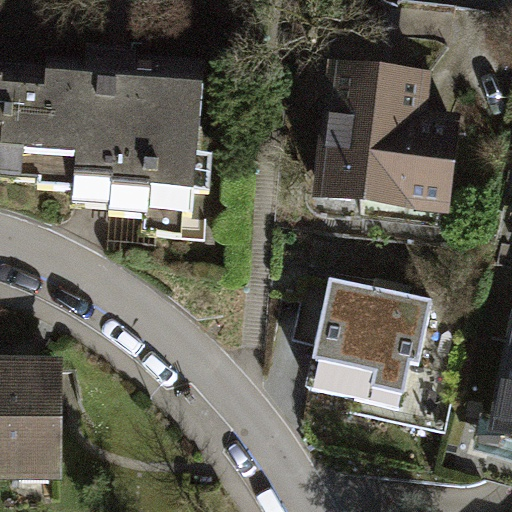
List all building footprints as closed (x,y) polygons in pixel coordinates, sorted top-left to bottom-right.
[(0,164),(42,169),(40,190),(76,194),(77,185),(111,189),(109,216),(147,220),(148,214),(192,219),(195,191),(206,193),(210,155),(191,153),(200,66),(127,59),(126,70),(44,61),(43,74),(0,69),(0,164)] [(338,69),(319,194),(364,201),(362,215),(440,227),(455,126),(416,120),(422,82),(338,69)] [(425,302),(323,281),(300,389),(402,410),(425,302)] [(511,334),(497,422),(507,423),(504,445),(511,446),(511,334)] [(51,370),(0,370),(0,469),(51,469),(51,370)]
